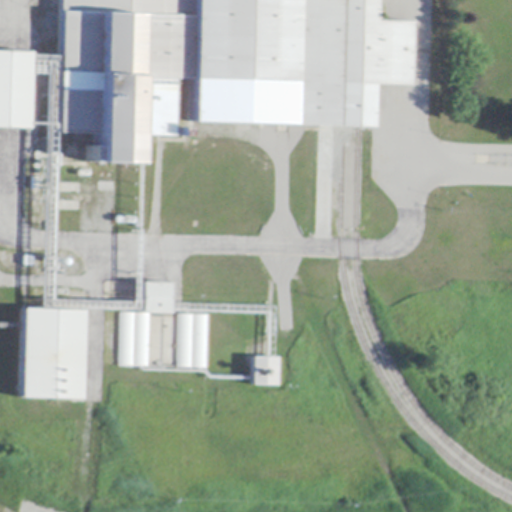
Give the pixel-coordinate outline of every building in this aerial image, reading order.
[(367,128),(368,85),(403,86),(405,23),(368,22),(368,0),(57,0),(53,132),(90,133),(90,146),(84,146),(84,161),(128,163),(129,135),(182,137),(183,125),(168,125),(169,80),(288,83),(286,125),(367,128)] [(0,50),(0,128),(24,129),(27,52),(0,50)] [(117,312),(115,366),(145,368),(148,313),(163,313),(164,283),(137,282),(136,313),(117,312)] [(19,308),(15,397),(75,399),(78,309),(19,308)] [(176,313),(174,368),(204,369),(205,314),(176,313)] [(249,357),(248,384),(271,385),(273,358),(249,357)]
